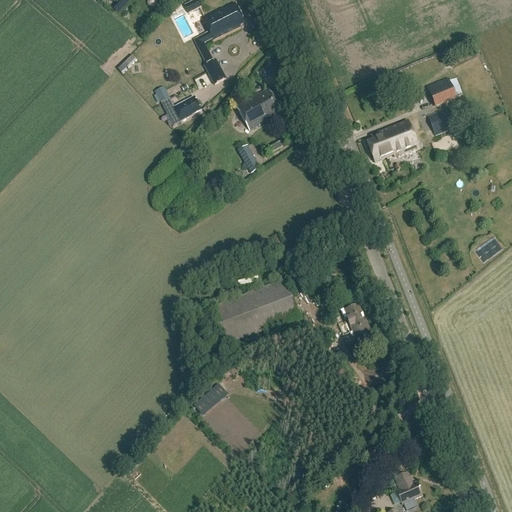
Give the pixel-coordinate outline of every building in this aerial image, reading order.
[(247,25),(236,2),(206,16),(198,0),(193,0),(185,4),(190,14),(198,10),(209,32),(193,40),(205,65),(203,65),(213,86),(228,79),(217,58),(214,59),(206,43),(213,40),(214,41),(247,25)] [(428,95),(434,110),(456,101),(455,99),(462,96),(461,94),(458,85),(451,88),(450,86),(428,95)] [(237,107),(250,131),(281,113),(268,90),(237,107)] [(164,93),(157,97),(166,113),(173,109),(164,93)] [(195,96),(175,106),(183,122),(203,112),(195,96)] [(447,109),(427,118),(435,138),(455,129),(447,109)] [(407,123),(374,136),(375,140),(366,144),(374,164),(393,156),(394,159),(417,149),(407,123)] [(238,151),(251,175),(262,169),(248,146),(238,151)] [(278,238),(277,236),(272,238),(276,248),(281,246),(278,238)] [(210,312),(225,349),(300,320),(285,282),(210,312)] [(346,321),(348,320),(356,339),(373,332),(369,323),(367,323),(360,306),(343,313),(346,321)] [(416,483),(412,485),(407,474),(394,480),(399,490),(395,492),(402,506),(407,504),(407,503),(413,500),(413,501),(423,497),(416,483)] [(362,509),(366,504),(360,499),(356,504),(362,509)]
